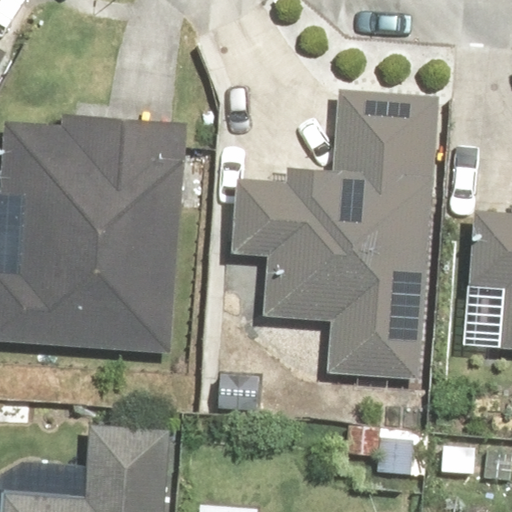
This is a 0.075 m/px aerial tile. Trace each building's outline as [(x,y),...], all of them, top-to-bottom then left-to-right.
[(0,73),(17,47),(0,36),(0,73)] [(335,368),(428,375),(451,91),(347,82),(340,163),(297,160),(296,174),(246,170),(240,248),(275,251),(270,311),(339,316),(335,368)] [(3,266),(0,311),(0,336),(180,349),(197,114),(73,105),(72,120),(13,116),(8,189),(33,191),(27,268),(3,266)] [(511,203),(485,202),(479,280),(511,282),(511,297),(508,344),(511,343),(511,203)] [(174,511),(180,425),(98,418),(93,493),(11,486),(9,511),(174,511)]
